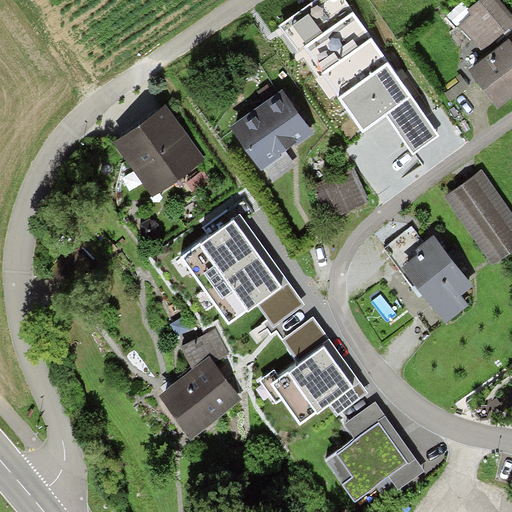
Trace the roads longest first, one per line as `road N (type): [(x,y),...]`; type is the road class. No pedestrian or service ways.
road 1 (unclassified): [(33,502),(65,459),(17,306),(30,199),(54,148),(95,105),(249,0)]
road 2 (residential): [(511,441),(426,412),(396,390),(335,299),(336,270),(392,196),(511,112)]
road 3 (track): [(0,405),(81,511)]
